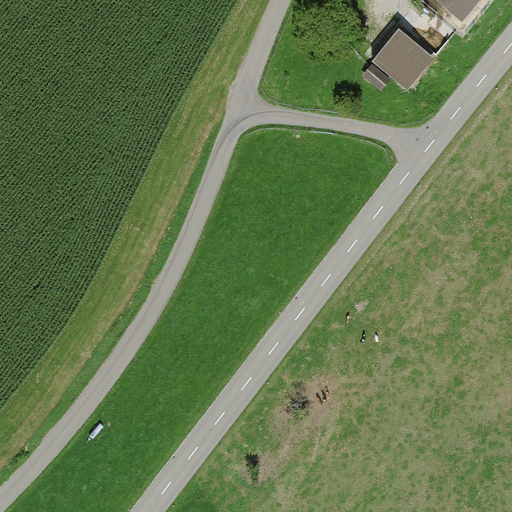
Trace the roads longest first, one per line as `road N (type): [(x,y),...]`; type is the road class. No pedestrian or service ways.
road 1 (tertiary): [(434,140),(149,511)]
road 2 (residential): [(0,503),(108,378),(165,295),(243,109)]
road 3 (residential): [(434,140),(243,109)]
road 4 (tertiary): [(511,45),(434,140)]
